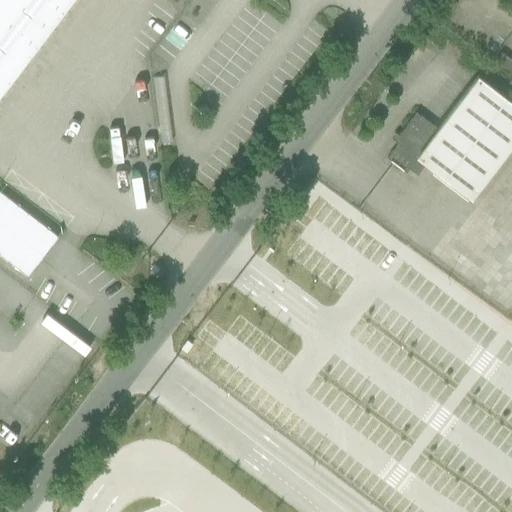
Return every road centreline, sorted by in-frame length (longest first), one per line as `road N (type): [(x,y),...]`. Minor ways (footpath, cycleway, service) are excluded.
road 1 (unclassified): [(18,511),(408,0)]
road 2 (unknown): [(270,284),(319,235),(333,232),(511,347)]
road 3 (unknown): [(95,205),(248,0)]
road 4 (unknown): [(305,134),(449,242),(486,251),(511,245)]
road 5 (unknown): [(18,160),(125,0)]
road 6 (unknown): [(197,276),(95,205)]
